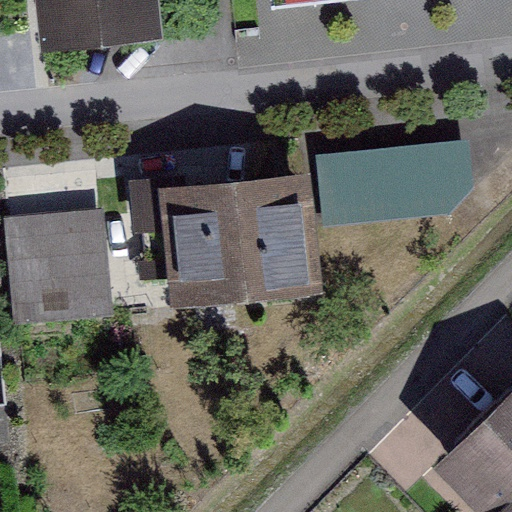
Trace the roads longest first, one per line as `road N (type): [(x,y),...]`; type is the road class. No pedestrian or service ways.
road 1 (residential): [(0,107),(511,53)]
road 2 (residential): [(511,274),(284,511)]
